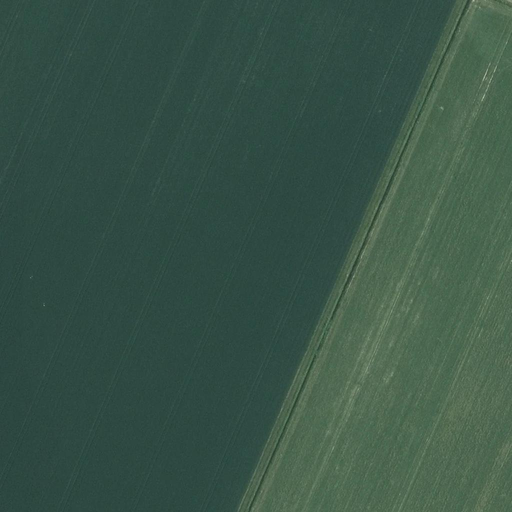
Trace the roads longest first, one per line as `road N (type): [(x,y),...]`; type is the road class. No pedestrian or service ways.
road 1 (track): [(255,511),(474,0),(511,14)]
road 2 (track): [(461,0),(240,511)]
